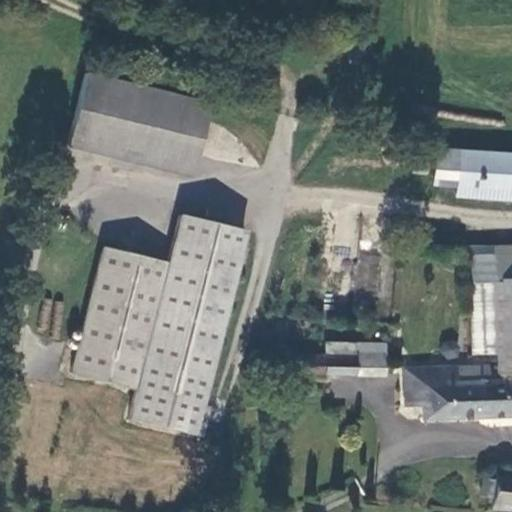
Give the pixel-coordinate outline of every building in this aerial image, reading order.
[(213,103),(91,74),(73,147),(195,176),(213,103)] [(450,177),(449,192),(511,196),(511,152),(426,147),(424,175),(450,177)] [(251,231),(186,215),(174,264),(109,248),(78,375),(142,391),(135,420),(207,437),(214,407),(208,405),(251,231)] [(489,366),(489,372),(495,372),(495,381),(511,380),(511,245),(488,246),(488,255),(464,256),(467,352),(492,351),(492,366),(489,366)] [(356,253),(353,293),(378,294),(381,254),(356,253)] [(358,344),(358,360),(359,360),(358,375),(389,375),(389,344),(358,344)] [(329,375),(329,360),(329,356),(297,355),(297,374),(329,375)] [(358,360),(329,360),(329,375),(358,375),(359,360),(358,360)] [(483,365),(399,369),(401,406),(417,405),(418,421),(511,416),(511,380),(495,381),(495,372),(489,372),(483,372),(483,365)] [(494,476),(481,475),(479,492),(491,493),(490,506),(511,509),(511,474),(494,472),(494,476)]
